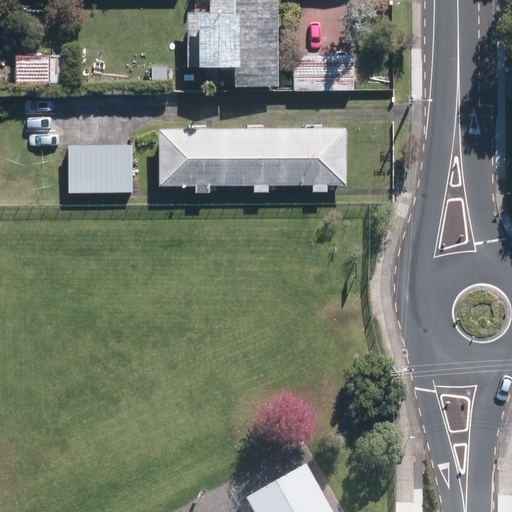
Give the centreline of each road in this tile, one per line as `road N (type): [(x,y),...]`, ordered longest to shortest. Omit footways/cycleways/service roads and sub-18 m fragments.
road 1 (secondary): [(422,291),(432,190),(458,79)]
road 2 (secondary): [(458,79),(498,269)]
road 3 (secondary): [(455,511),(422,342)]
road 4 (secondary): [(501,361),(475,511)]
